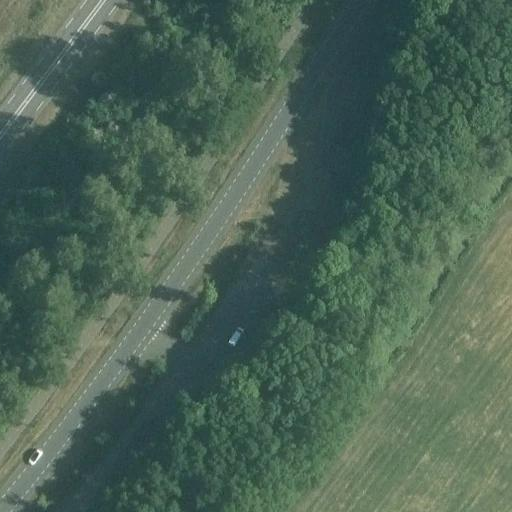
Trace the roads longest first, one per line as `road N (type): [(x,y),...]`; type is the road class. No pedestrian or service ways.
road 1 (tertiary): [(0,510),(189,262),(362,0)]
road 2 (primary): [(98,0),(0,130)]
